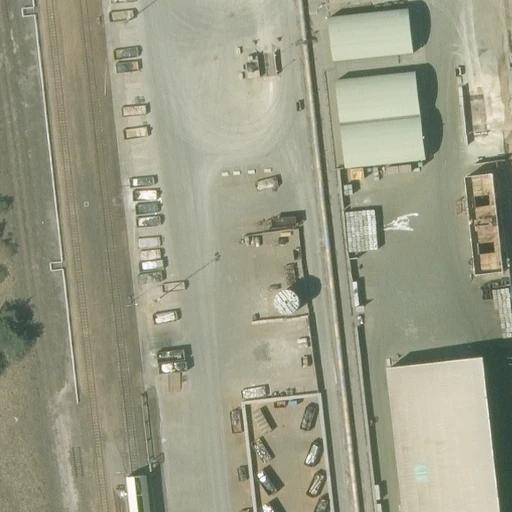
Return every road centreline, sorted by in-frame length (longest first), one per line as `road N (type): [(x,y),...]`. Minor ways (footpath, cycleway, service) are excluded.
road 1 (unknown): [(152,0),(187,152),(242,511)]
road 2 (unknown): [(454,0),(439,240)]
